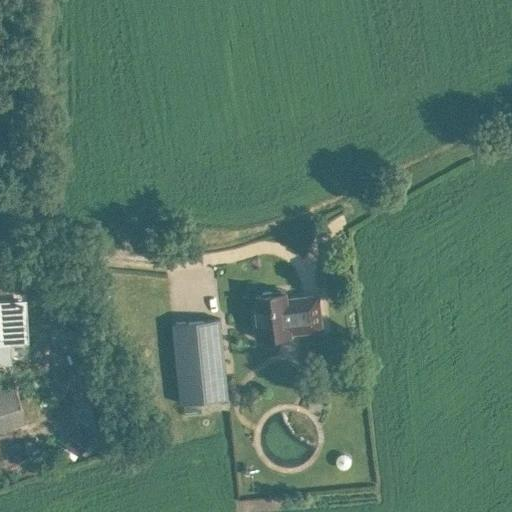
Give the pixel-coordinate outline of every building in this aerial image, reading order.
[(287,298),(286,292),(256,295),(258,309),(254,309),(257,337),(323,329),(319,295),(287,298)] [(0,362),(11,362),(10,340),(27,339),(25,302),(0,303),(0,362)] [(229,398),(221,318),(172,323),(180,403),(229,398)] [(0,431),(28,423),(15,385),(0,389),(0,431)] [(79,455),(92,437),(77,427),(64,444),(79,455)] [(348,454),(344,453),(340,453),(337,456),(336,459),(336,463),(339,466),(342,468),(346,467),(349,465),(351,461),(350,458),(348,454)]
